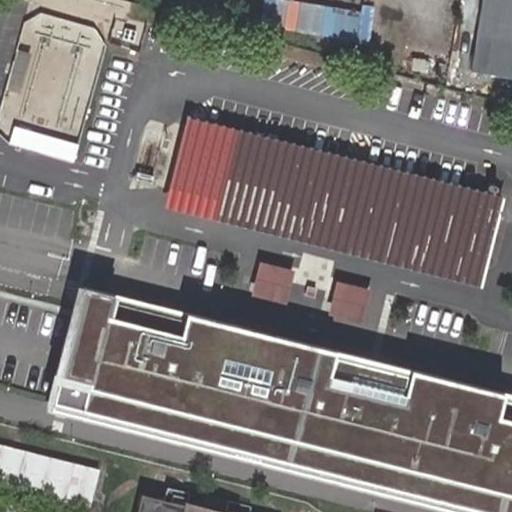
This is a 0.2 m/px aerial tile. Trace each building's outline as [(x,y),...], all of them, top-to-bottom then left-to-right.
[(511,0),(479,0),(467,70),(511,77),(511,0)] [(183,124),(501,204),(503,194),(471,187),(185,114),(183,124)] [(167,186),(485,266),(501,204),(183,124),(167,186)] [(480,285),(485,266),(167,186),(162,205),(480,285)] [(249,294),(285,303),(293,269),(258,260),(249,294)] [(326,313),(361,322),(369,288),(335,279),(326,313)] [(511,511),(511,396),(68,281),(49,354),(36,405),(449,511),(511,511)] [(0,484),(89,506),(98,469),(0,444),(0,484)] [(215,511),(140,493),(135,511),(215,511)]
